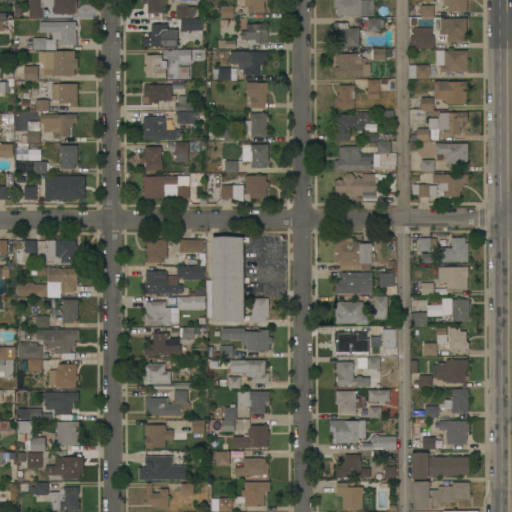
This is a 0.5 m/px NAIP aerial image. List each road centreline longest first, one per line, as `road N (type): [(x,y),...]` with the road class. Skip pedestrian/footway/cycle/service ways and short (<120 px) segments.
road 1 (residential): [(299,0),(302,511)]
road 2 (secondary): [(509,0),(511,511)]
road 3 (residential): [(0,218),(511,216)]
road 4 (residential): [(110,0),(111,511)]
